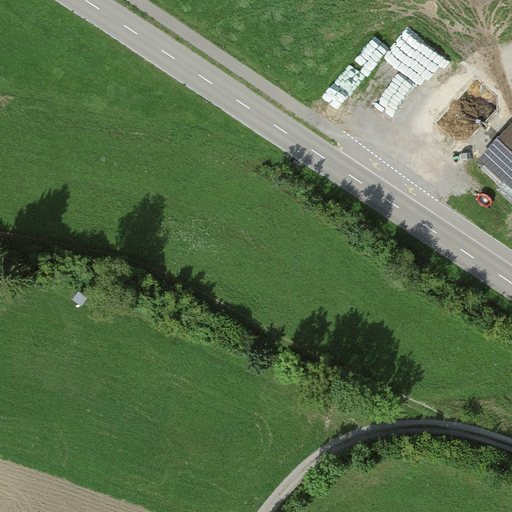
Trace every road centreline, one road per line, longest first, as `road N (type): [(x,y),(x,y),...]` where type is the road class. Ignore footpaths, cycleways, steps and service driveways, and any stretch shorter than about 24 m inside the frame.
road 1 (tertiary): [(85,0),(511,282)]
road 2 (track): [(0,236),(179,279),(461,429)]
road 3 (track): [(273,511),(318,463),(374,431),(453,427),(511,446)]
